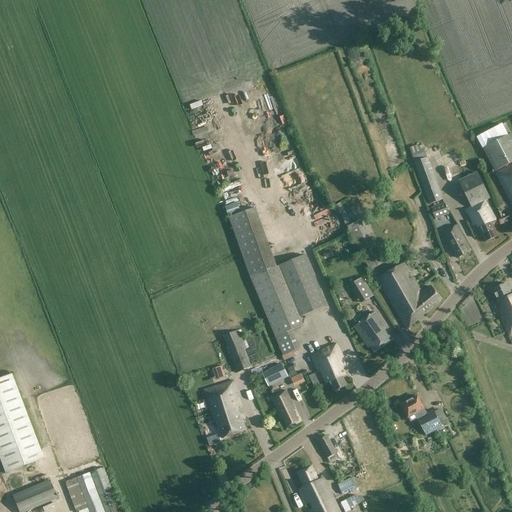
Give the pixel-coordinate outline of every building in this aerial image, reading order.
[(483,148),(495,172),(511,163),(511,134),(511,133),(483,148)] [(250,155),(254,152),(250,146),(245,149),(250,155)] [(439,159),(453,153),(451,149),(438,154),(439,159)] [(414,163),(430,205),(443,200),(428,158),(428,159),(424,150),(412,154),(415,162),(414,163)] [(263,161),(272,158),(270,151),(261,154),(263,161)] [(511,164),(496,174),(511,203),(511,164)] [(471,207),(465,210),(473,226),(476,225),(480,234),(482,233),(486,242),(497,236),(492,225),(497,222),(487,201),(490,199),(477,172),(458,181),(471,207)] [(419,196),(413,198),(416,206),(422,204),(419,196)] [(432,207),(435,218),(448,214),(445,202),(432,207)] [(229,217),(251,278),(283,356),(300,349),(293,331),(303,325),(300,318),(327,306),(305,255),(277,267),(254,206),(229,217)] [(352,221),(357,219),(354,211),(349,213),(352,221)] [(348,227),(370,270),(382,264),(361,221),(348,227)] [(444,234),(457,260),(470,253),(457,227),(444,234)] [(379,279),(407,330),(440,300),(431,287),(422,295),(404,264),(379,279)] [(351,286),(358,299),(361,297),(364,302),(372,297),(362,279),(351,286)] [(492,290),(501,309),(497,311),(509,337),(511,336),(511,294),(507,283),(492,290)] [(388,335),(390,333),(377,314),(355,329),(369,348),(371,347),(375,352),(392,340),(388,335)] [(224,336),(238,373),(252,367),(238,331),(224,336)] [(342,368),(346,366),(337,344),(311,355),(319,372),(321,371),(327,383),(330,382),(334,391),(348,385),(343,376),(345,375),(342,368)] [(262,374),(268,386),(287,377),(281,365),(262,374)] [(0,378),(0,463),(4,473),(42,459),(11,375),(0,378)] [(205,392),(215,422),(216,421),(223,440),(246,432),(242,420),(244,419),(233,382),(205,392)] [(283,388),(268,396),(270,399),(285,391),(283,388)] [(285,416),(290,427),(298,423),(290,407),(293,406),(286,391),(271,398),(281,418),(285,416)] [(402,405),(409,419),(416,415),(426,435),(442,427),(434,411),(427,414),(419,396),(402,405)] [(320,441),(330,461),(334,459),(335,461),(339,459),(337,454),(338,454),(330,436),(320,441)] [(403,464),(405,470),(413,466),(411,461),(403,464)] [(312,467),(298,474),(304,488),(299,490),(306,504),(310,503),(313,509),(309,511),(339,511),(323,478),(318,481),(312,467)] [(119,511),(103,468),(64,483),(75,511),(76,511),(78,511),(119,511)] [(12,496),(18,511),(25,511),(56,499),(46,474),(10,489),(13,496),(12,496)] [(339,485),(343,493),(358,485),(354,477),(339,485)] [(356,497),(342,505),(345,511),(349,511),(360,506),(356,497)]
